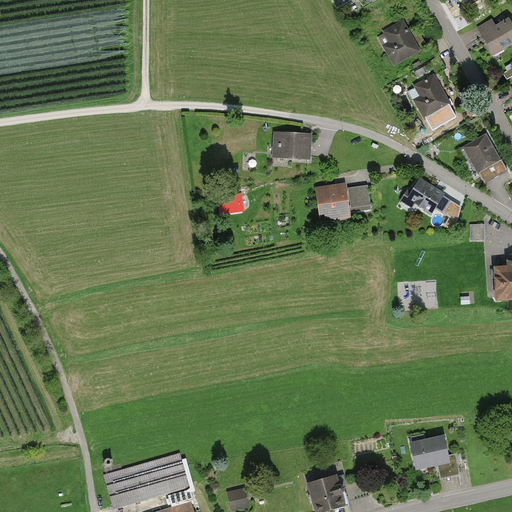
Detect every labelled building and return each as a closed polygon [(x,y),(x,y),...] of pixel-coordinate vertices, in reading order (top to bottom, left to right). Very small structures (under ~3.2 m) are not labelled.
[(511,41),(511,26),(508,20),(497,27),(493,20),(479,28),(494,55),(511,45),(510,43),(511,41)] [(410,37),(402,23),(377,37),(394,66),(419,52),(426,64),(440,57),(432,43),(425,47),(417,33),(410,37)] [(447,70),(440,57),(426,64),(433,77),(408,91),(431,132),(456,117),(441,90),(448,86),(440,73),(447,70)] [(511,77),(511,68),(503,74),(507,80),(511,77)] [(302,135),(277,134),(276,145),(279,145),(279,156),(309,157),(310,139),(302,138),(302,135)] [(507,171),(487,135),(464,148),(485,184),(507,171)] [(443,195),(420,181),(409,199),(431,213),(434,208),(447,216),(455,204),(442,196),(443,195)] [(345,187),(317,192),(321,218),(349,214),(345,187)] [(367,188),(350,191),(352,207),(370,204),(367,188)] [(240,199),(229,200),(231,211),(242,210),(240,199)] [(461,208),(455,204),(447,216),(450,218),(450,219),(457,224),(461,208)] [(457,224),(450,219),(445,226),(453,230),(457,224)] [(484,225),(470,225),(471,241),(485,241),(484,225)] [(510,268),(496,269),(498,299),(511,298),(511,262),(509,263),(510,268)] [(444,438),(413,444),(418,468),(440,463),(443,478),(460,475),(455,454),(447,456),(444,438)] [(190,488),(180,453),(123,469),(121,464),(104,469),(106,475),(104,475),(114,510),(190,488)] [(343,475),(310,485),(318,511),(348,503),(343,485),(346,484),(343,475)] [(249,506),(245,489),(228,493),(232,510),(249,506)]
